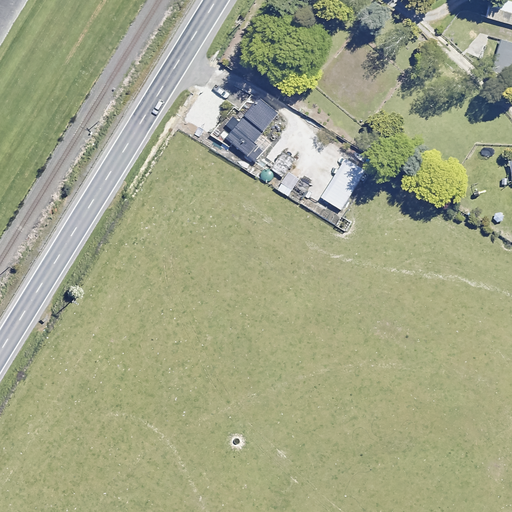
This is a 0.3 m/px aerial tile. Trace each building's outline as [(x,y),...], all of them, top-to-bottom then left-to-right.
[(511,3),(497,0),(494,0),(490,22),(511,26),(511,3)] [(501,42),(478,33),(471,51),(500,62),(501,58),(511,62),(511,42),(502,39),(501,42)] [(279,117),(258,98),(226,134),(259,163),(267,154),(255,144),(279,117)] [(272,170),(284,178),(281,182),(295,191),(297,187),(304,176),(289,166),(294,159),(284,152),(272,170)] [(346,155),(321,195),(341,207),(366,168),(346,155)] [(356,223),(341,214),(335,223),(350,232),(356,223)]
